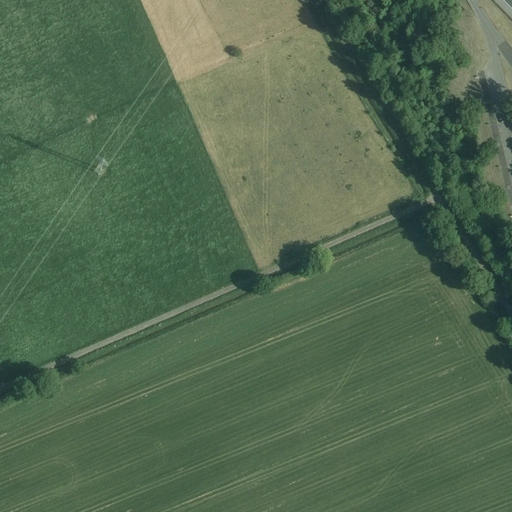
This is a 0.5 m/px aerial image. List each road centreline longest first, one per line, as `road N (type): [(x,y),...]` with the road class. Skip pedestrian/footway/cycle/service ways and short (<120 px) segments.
road 1 (unclassified): [(511,311),(439,197),(0,388)]
road 2 (track): [(321,0),(439,197)]
